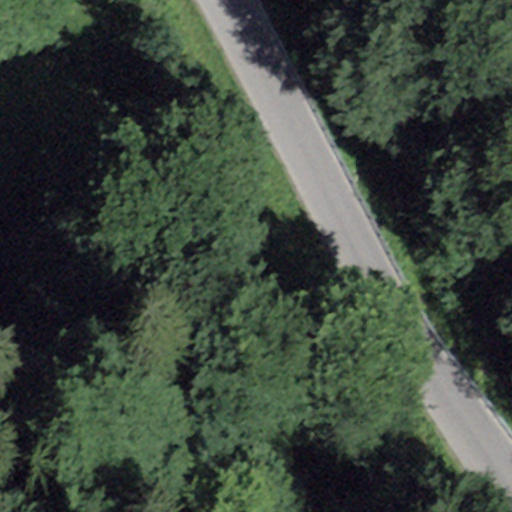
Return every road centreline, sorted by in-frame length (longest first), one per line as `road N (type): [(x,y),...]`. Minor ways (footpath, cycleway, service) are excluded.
road 1 (tertiary): [(226,0),(377,283),(511,487)]
road 2 (track): [(56,0),(110,110)]
